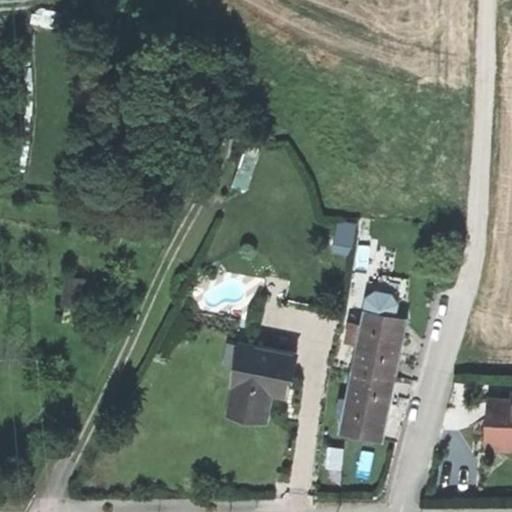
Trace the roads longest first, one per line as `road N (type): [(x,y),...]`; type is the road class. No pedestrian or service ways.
road 1 (track): [(486,0),(474,231),(454,312)]
road 2 (residential): [(454,312),(402,511)]
